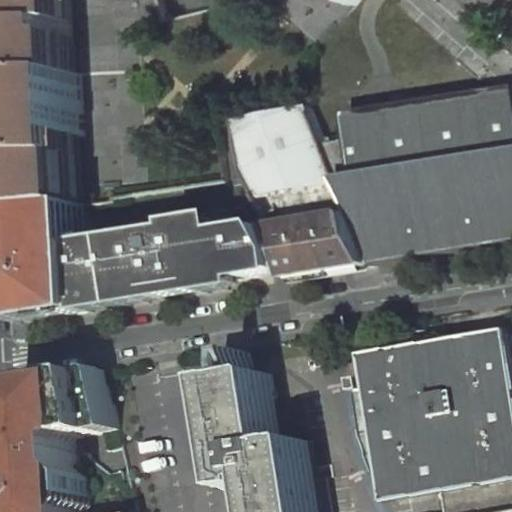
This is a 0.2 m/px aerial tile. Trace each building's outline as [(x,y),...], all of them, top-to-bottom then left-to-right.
[(9,0),(11,29),(17,28),(19,61),(7,61),(13,170),(21,169),(24,217),(71,210),(83,208),(79,149),(78,137),(86,138),(83,76),(75,75),(73,25),(72,0),(357,0),(358,1),(353,7),(354,8),(361,0),(9,0)] [(511,90),(351,115),(375,265),(463,251),(511,243),(511,90)] [(273,229),(286,256),(289,273),(290,280),(374,267),(335,163),(312,107),(238,123),(245,172),(273,229)] [(79,149),(83,208),(90,207),(86,138),(78,137),(79,149)] [(21,325),(165,301),(164,294),(173,292),(178,295),(190,293),(194,289),(203,288),(204,295),(229,291),(228,283),(289,273),(286,256),(273,229),(239,235),(237,225),(91,247),(90,207),(83,208),(71,210),(24,217),(24,246),(17,247),(21,325)] [(511,335),(373,358),(396,499),(449,491),(511,479),(511,335)] [(326,511),(321,480),(315,442),(286,447),(274,374),(256,377),(252,352),(241,354),(245,379),(223,382),(241,492),(270,488),(273,511),(326,511)] [(24,385),(30,465),(33,511),(89,511),(89,501),(95,501),(94,481),(82,470),(81,455),(78,455),(77,440),(84,439),(85,436),(122,428),(109,368),(63,378),(24,385)] [(511,511),(511,479),(449,491),(451,504),(468,502),(469,511),(511,511)]
